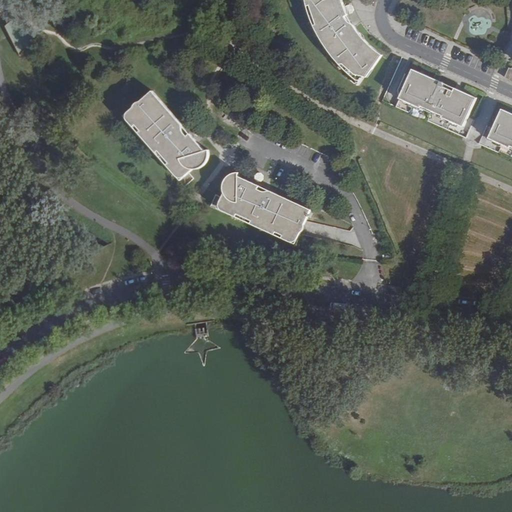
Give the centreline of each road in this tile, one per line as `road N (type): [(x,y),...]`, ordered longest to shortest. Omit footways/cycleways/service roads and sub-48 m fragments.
road 1 (residential): [(511,319),(193,282),(68,314),(0,358)]
road 2 (residential): [(392,38),(511,91)]
